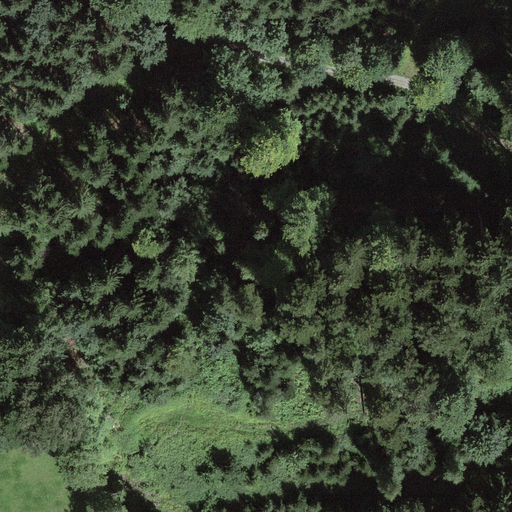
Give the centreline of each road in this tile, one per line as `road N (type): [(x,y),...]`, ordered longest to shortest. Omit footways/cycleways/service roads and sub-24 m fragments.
road 1 (track): [(511,374),(342,413),(132,429)]
road 2 (track): [(511,121),(494,108),(211,34),(159,0)]
